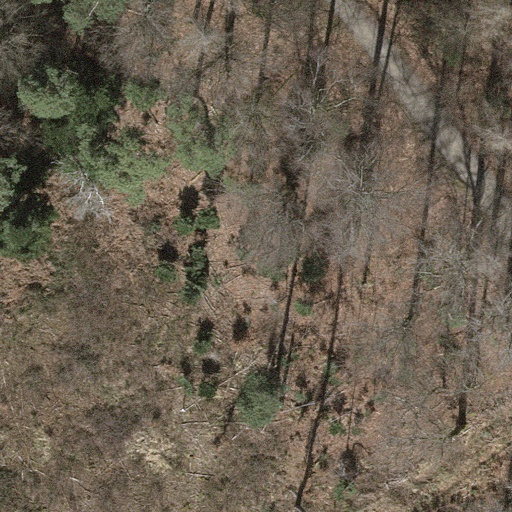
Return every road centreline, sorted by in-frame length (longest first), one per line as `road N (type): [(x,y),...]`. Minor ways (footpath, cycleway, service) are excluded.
road 1 (track): [(511,220),(342,0)]
road 2 (track): [(394,511),(472,455),(511,412)]
